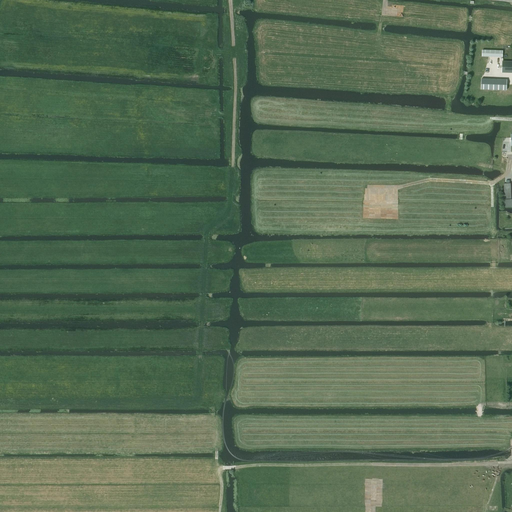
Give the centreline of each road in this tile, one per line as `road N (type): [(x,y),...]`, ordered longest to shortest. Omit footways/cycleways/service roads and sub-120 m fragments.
road 1 (track): [(219,468),(200,361),(206,231),(230,203),(230,0)]
road 2 (track): [(219,511),(219,468),(501,462),(485,511)]
